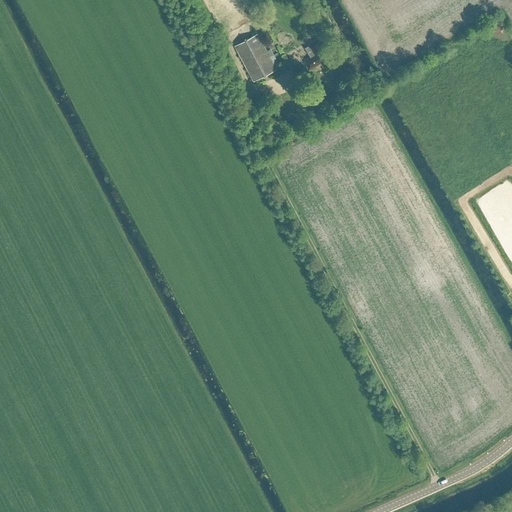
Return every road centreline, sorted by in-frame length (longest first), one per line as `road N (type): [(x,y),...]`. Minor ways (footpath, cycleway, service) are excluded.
road 1 (track): [(438,485),(242,127)]
road 2 (tertiary): [(379,511),(511,446)]
